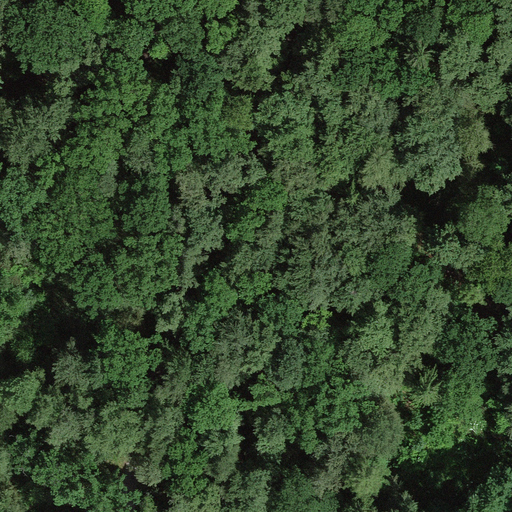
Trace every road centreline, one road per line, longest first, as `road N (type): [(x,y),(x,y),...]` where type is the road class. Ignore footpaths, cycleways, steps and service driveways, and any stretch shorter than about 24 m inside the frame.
road 1 (track): [(312,0),(184,278),(144,415),(128,511)]
road 2 (track): [(0,73),(306,11)]
